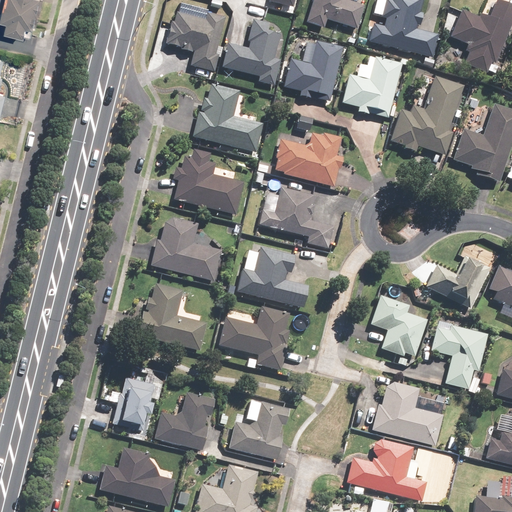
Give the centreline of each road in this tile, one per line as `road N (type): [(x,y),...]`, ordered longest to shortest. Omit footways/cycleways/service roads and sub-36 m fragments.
road 1 (residential): [(102,67),(128,87),(145,120),(47,511)]
road 2 (secondary): [(102,67),(15,425)]
road 3 (residential): [(0,296),(71,0)]
road 4 (residential): [(370,241),(347,269),(329,358),(338,372),(355,375)]
